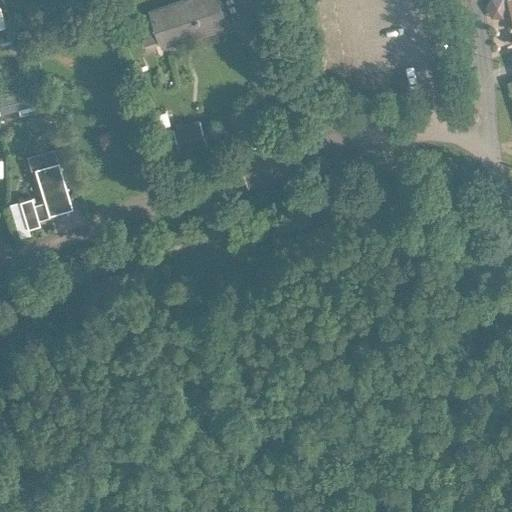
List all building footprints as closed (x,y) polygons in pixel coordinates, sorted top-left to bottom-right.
[(142,0),(154,32),(216,11),(212,0),(142,0)] [(511,19),(511,0),(502,0),(509,20),(511,19)] [(21,74),(0,79),(0,95),(4,94),(24,89),(21,74)] [(166,117),(172,137),(198,129),(193,116),(179,121),(176,113),(166,117)] [(26,209),(23,201),(35,197),(35,200),(58,193),(44,147),(21,154),(31,187),(20,190),(18,182),(6,186),(14,213),(26,209)] [(305,152),(308,160),(309,163),(323,158),(319,147),(305,152)]
